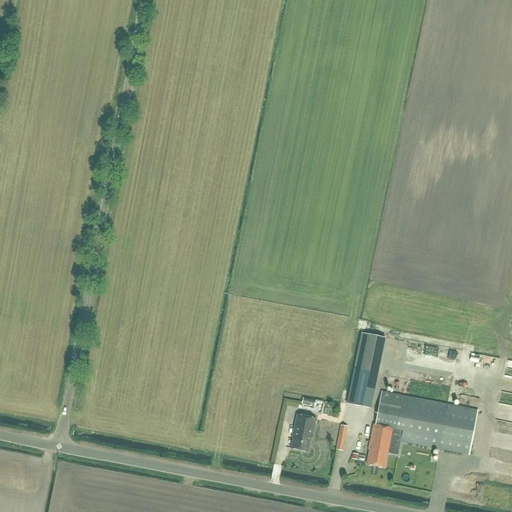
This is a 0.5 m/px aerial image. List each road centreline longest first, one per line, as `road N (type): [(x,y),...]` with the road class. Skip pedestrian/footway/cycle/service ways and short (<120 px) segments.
road 1 (unclassified): [(61,427),(143,0)]
road 2 (unclassified): [(395,511),(58,446)]
